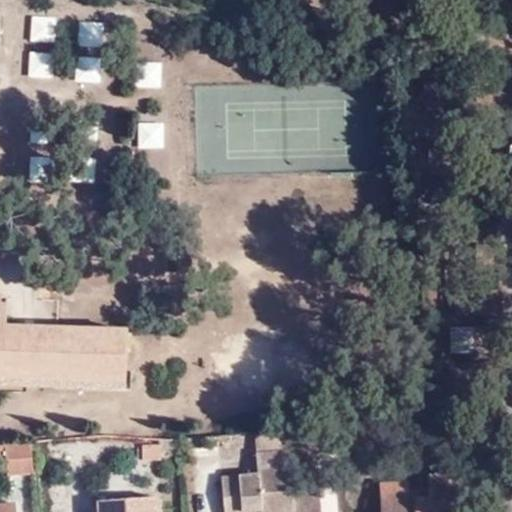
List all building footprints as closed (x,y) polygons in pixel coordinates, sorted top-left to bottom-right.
[(54,41),(57,17),(32,13),(28,38),(54,41)] [(457,16),(441,36),(458,48),(474,29),(457,16)] [(102,45),(103,21),(80,20),(79,44),(102,45)] [(438,42),(424,62),(441,74),(455,54),(438,42)] [(53,76),(53,51),(28,52),(28,77),(53,76)] [(101,81),(100,56),(74,56),(75,81),(101,81)] [(161,86),(161,60),(138,60),(138,86),(161,86)] [(430,83),(428,107),(449,108),(450,84),(430,83)] [(432,138),(434,114),(422,114),(420,137),(432,138)] [(434,114),(432,138),(452,141),(455,117),(434,114)] [(137,123),(137,145),(163,145),(163,123),(137,123)] [(470,153),(449,151),(447,175),(468,176),(470,153)] [(29,156),(29,177),(43,177),(43,156),(29,156)] [(447,183),(445,204),(464,206),(466,185),(447,183)] [(478,246),(479,273),(498,272),(498,247),(478,246)] [(477,291),(477,317),(498,316),(498,291),(477,291)] [(9,297),(0,297),(0,389),(152,392),(152,327),(9,325),(9,297)] [(466,356),(478,355),(476,329),(465,330),(466,356)] [(497,354),(496,329),(476,329),(478,355),(497,354)] [(499,365),(478,365),(480,389),(500,388),(499,365)] [(331,511),(330,492),(302,493),(299,437),(264,440),(267,478),(232,480),(233,511),(331,511)] [(43,479),(41,447),(0,449),(0,463),(16,463),(17,480),(43,479)] [(172,449),(150,450),(152,465),(172,464),(172,449)] [(377,511),(467,511),(467,483),(474,482),(474,464),(431,467),(432,488),(410,489),(409,475),(382,477),(384,511),(378,511),(377,511)] [(176,511),(175,496),(110,500),(111,511),(176,511)]
